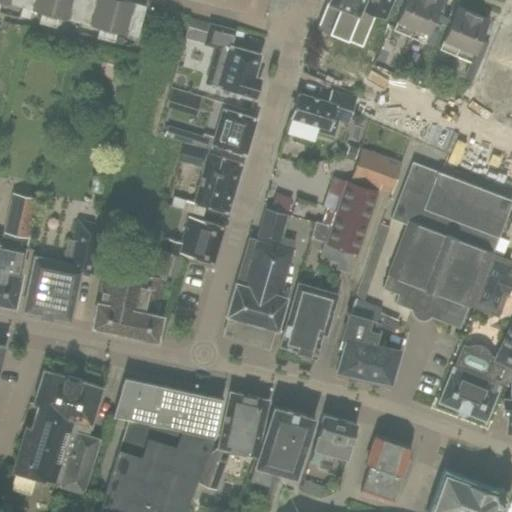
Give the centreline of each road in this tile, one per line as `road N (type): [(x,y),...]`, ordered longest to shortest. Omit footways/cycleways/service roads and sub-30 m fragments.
road 1 (residential): [(198,360),(295,34)]
road 2 (residential): [(198,360),(352,394),(511,451)]
road 3 (residential): [(0,320),(198,360)]
road 4 (residential): [(165,0),(295,34)]
